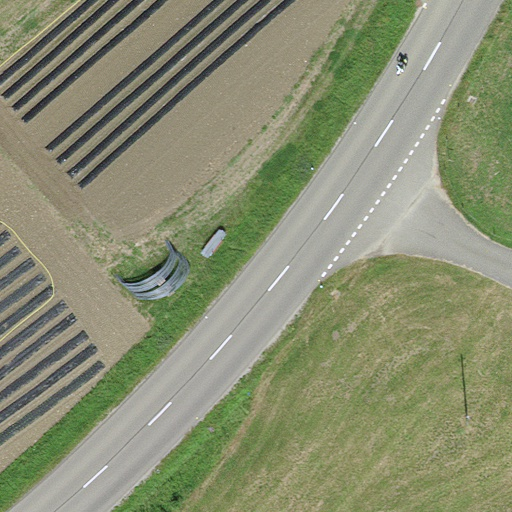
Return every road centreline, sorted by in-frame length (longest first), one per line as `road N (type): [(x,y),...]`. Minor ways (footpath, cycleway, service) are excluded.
road 1 (tertiary): [(459,0),(426,76),(349,195),(158,414),(49,511)]
road 2 (track): [(349,195),(511,279)]
